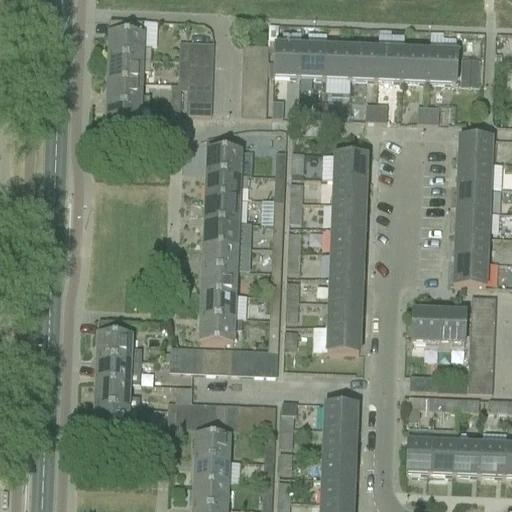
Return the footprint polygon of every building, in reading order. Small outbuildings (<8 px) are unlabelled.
[(108,41),(107,64),(149,66),(150,54),(140,54),(140,43),(142,43),(142,27),(107,26),(107,27),(112,27),(112,40),(107,40),(107,41),(108,41)] [(267,31),(266,43),(276,43),(276,31),(267,31)] [(272,69),(271,84),(298,85),(299,48),(298,48),(299,39),(281,38),(280,48),(273,47),(272,69)] [(299,48),(298,85),(319,86),(323,86),(324,49),(324,40),(306,39),(306,49),(299,48)] [(177,48),(177,67),(186,68),(186,61),(187,49),(177,48)] [(212,50),(187,49),(186,61),(211,62),(212,50)] [(346,87),(349,87),(350,56),(337,55),(338,50),(324,49),(323,86),(324,86),(346,87)] [(372,88),(375,88),(376,57),(363,56),(363,51),(350,50),(350,56),(349,87),(350,87),(372,88)] [(242,51),(241,63),(267,64),(267,52),(242,51)] [(397,89),(401,89),(402,58),(389,57),(389,52),(376,51),(376,57),(375,88),(397,89)] [(423,90),(426,91),(428,59),(415,58),(415,53),(402,52),(402,58),(401,89),(402,89),(423,90)] [(428,59),(426,91),(427,91),(427,90),(448,91),(454,92),(455,60),(440,60),(441,54),(428,53),(428,59)] [(211,74),(211,62),(186,61),(186,68),(186,73),(211,74)] [(241,63),(241,75),(266,77),(266,69),(267,64),(241,63)] [(107,64),(106,88),(139,89),(139,79),(149,79),(149,66),(107,64)] [(460,66),(459,93),(476,93),(477,67),(460,66)] [(177,67),(176,85),(185,85),(186,73),(186,68),(177,67)] [(186,73),(185,85),(210,86),(211,74),(186,73)] [(241,75),(240,88),(266,89),(266,84),(266,77),(241,75)] [(185,85),(185,97),(210,98),(210,86),(185,85)] [(106,88),(105,112),(138,113),(138,114),(148,115),(148,102),(138,101),(139,89),(106,88)] [(240,88),(240,100),(265,101),(266,89),(240,88)] [(170,96),(169,116),(178,116),(179,96),(170,96)] [(185,97),(184,109),(209,110),(210,98),(185,97)] [(240,100),(239,112),(264,113),(265,101),(240,100)] [(270,125),(281,125),(281,108),(270,108),(270,125)] [(209,110),(184,109),(184,121),(209,122),(209,110)] [(312,127),(322,127),(323,110),(312,110),(312,127)] [(323,110),(322,127),(333,128),(333,110),(323,110)] [(138,113),(105,112),(104,136),(103,136),(103,137),(138,139),(138,137),(137,137),(138,114),(138,113)] [(264,113),(239,112),(239,124),(264,125),(264,113)] [(363,129),(374,129),(374,112),(364,112),(363,129)] [(374,112),(374,129),(384,130),(385,112),(374,112)] [(415,131),(426,131),(426,114),(415,114),(415,131)] [(426,114),(426,131),(436,132),(436,115),(426,114)] [(168,135),(177,136),(178,116),(169,116),(168,135)] [(458,146),(458,170),(489,171),(490,146),(458,145),(458,146)] [(205,158),(204,181),(237,183),(238,159),(239,159),(239,158),(204,156),(204,158),(205,158)] [(274,159),(273,179),(283,180),(284,160),(274,159)] [(290,160),(289,180),(301,180),(302,161),(302,160),(290,160)] [(333,162),(332,187),(362,188),(363,168),(364,169),(365,164),(333,162)] [(458,170),(457,195),(488,196),(499,197),(500,172),(489,171),(458,170)] [(204,181),(203,205),(236,206),(237,195),(245,195),(246,183),(237,183),(204,181)] [(332,187),(331,211),(361,213),(362,188),(332,187)] [(273,188),(272,208),(282,208),(283,189),(273,188)] [(289,190),(288,210),(300,211),(301,191),(289,190)] [(457,195),(456,219),(487,220),(488,196),(457,195)] [(203,205),(202,229),(235,230),(236,206),(203,205)] [(272,208),(271,227),(281,228),(282,208),(272,208)] [(288,210),(287,230),(299,231),(300,211),(288,210)] [(331,211),(330,236),(361,237),(361,213),(331,211)] [(456,219),(455,244),(486,245),(487,220),(456,219)] [(202,229),(201,253),(234,254),(235,230),(202,229)] [(271,236),(270,256),(280,256),(281,236),(271,236)] [(330,236),(329,260),(360,261),(361,237),(330,236)] [(287,240),(286,260),(298,260),(299,240),(287,240)] [(455,244),(454,269),(485,270),(486,245),(455,244)] [(201,253),(200,277),(233,278),(234,254),(201,253)] [(270,256),(270,275),(279,276),(280,256),(270,256)] [(286,260),(285,280),(297,280),(298,260),(286,260)] [(329,260),(328,285),(359,287),(360,261),(329,260)] [(485,270),(454,269),(453,289),(452,289),(452,294),(484,295),(485,270)] [(200,277),(199,301),(232,302),(233,278),(200,277)] [(269,284),(268,304),(278,304),(279,284),(269,284)] [(328,285),(327,309),(358,310),(359,287),(328,285)] [(285,289),(284,309),(296,310),(297,290),(285,289)] [(199,301),(198,325),(231,326),(232,302),(199,301)] [(268,304),(268,323),(277,324),(278,304),(268,304)] [(470,304),(470,317),(494,318),(494,306),(470,304)] [(284,309),(283,329),(295,330),(296,310),(284,309)] [(327,309),(326,334),(357,335),(358,310),(327,309)] [(470,317),(469,329),(493,330),(494,318),(470,317)] [(424,356),(436,356),(437,319),(436,319),(436,321),(416,320),(416,319),(411,318),(410,350),(424,351),(424,356)] [(437,319),(436,356),(437,356),(437,351),(450,351),(450,357),(463,357),(464,321),(462,321),(462,322),(441,321),(441,319),(437,319)] [(231,326),(198,325),(197,348),(196,348),(196,350),(231,351),(231,350),(230,350),(231,337),(239,338),(240,327),(231,326)] [(96,342),(95,366),(138,367),(139,356),(128,356),(128,344),(129,344),(129,342),(129,329),(96,327),(96,341),(95,341),(95,342),(96,342)] [(268,328),(266,358),(276,358),(277,328),(268,328)] [(469,329),(469,341),(493,342),(493,330),(469,329)] [(357,335),(326,334),(325,360),(357,361),(357,359),(356,359),(357,335)] [(282,358),(294,359),(295,339),(283,339),(282,358)] [(469,341),(468,353),(492,354),(493,342),(469,341)] [(468,353),(468,365),(492,366),(492,354),(468,353)] [(180,380),(182,354),(169,354),(167,379),(180,380)] [(180,380),(192,380),(193,355),(182,354),(180,380)] [(192,380),(204,381),(205,355),(193,355),(192,380)] [(204,381),(216,381),(217,356),(205,355),(204,381)] [(216,381),(227,382),(228,356),(217,356),(216,381)] [(227,382),(239,382),(240,357),(228,356),(227,382)] [(239,382),(251,383),(252,357),(240,357),(239,382)] [(251,383),(262,383),(263,358),(252,357),(251,383)] [(263,358),(262,383),(275,383),(276,358),(266,358),(263,358)] [(468,365),(467,377),(491,378),(492,366),(468,365)] [(95,366),(94,390),(126,391),(137,392),(138,367),(95,366)] [(467,377),(467,389),(491,390),(491,378),(467,377)] [(408,384),(408,398),(435,399),(435,388),(435,385),(435,384),(408,383),(408,384)] [(435,388),(435,399),(466,400),(467,389),(435,388)] [(467,389),(466,400),(491,401),(491,390),(467,389)] [(94,390),(93,414),(136,416),(137,405),(126,404),(126,391),(94,390)] [(174,394),(173,409),(189,410),(190,395),(174,394)] [(407,404),(407,416),(426,416),(427,405),(407,404)] [(438,405),(437,417),(457,418),(457,406),(438,405)] [(457,406),(457,418),(477,418),(477,407),(457,406)] [(487,407),(486,419),(506,420),(507,408),(487,407)] [(280,410),(279,422),(291,422),(294,422),(295,410),(280,410)] [(179,436),(190,436),(191,411),(180,411),(179,436)] [(190,436),(202,437),(203,412),(191,411),(190,436)] [(323,411),(322,437),(353,438),(354,419),(355,419),(355,413),(323,411)] [(202,437),(213,437),(215,412),(203,412),(202,437)] [(213,437),(225,438),(226,413),(215,412),(213,437)] [(225,438),(237,438),(238,413),(226,413),(225,438)] [(237,438),(248,439),(249,414),(238,413),(237,438)] [(136,416),(93,414),(92,437),(91,437),(91,439),(124,440),(125,440),(126,438),(124,438),(125,426),(136,427),(136,416)] [(248,439),(260,439),(261,414),(249,414),(248,439)] [(261,414),(260,439),(263,439),(273,439),(274,414),(273,414),(261,414)] [(166,418),(165,435),(170,435),(174,435),(174,418),(166,418)] [(279,422),(279,436),(291,436),(291,422),(279,422)] [(136,427),(125,426),(124,438),(126,438),(125,440),(124,440),(124,451),(135,452),(136,427)] [(279,436),(278,455),(290,456),(291,436),(279,436)] [(322,437),(321,461),(352,462),(353,438),(322,437)] [(263,439),(262,466),(272,466),(273,439),(263,439)] [(194,444),(193,467),(225,468),(227,446),(228,446),(228,444),(193,443),(193,444),(194,444)] [(407,481),(429,481),(430,450),(406,449),(405,481),(407,481)] [(429,481),(455,482),(456,451),(430,450),(429,481)] [(455,482),(479,483),(481,452),(456,451),(455,482)] [(479,483),(504,484),(506,453),(481,452),(479,483)] [(278,460),(277,479),(289,480),(290,460),(278,460)] [(321,461),(320,485),(351,487),(352,462),(321,461)] [(193,467),(192,491),(224,492),(225,468),(193,467)] [(262,474),(261,494),(270,494),(271,475),(262,474)] [(320,485),(319,510),(350,511),(351,487),(320,485)] [(277,489),(276,509),(288,509),(289,489),(277,489)] [(191,497),(190,511),(223,511),(224,492),(192,491),(191,497)] [(261,494),(260,511),(269,511),(270,494),(261,494)]
